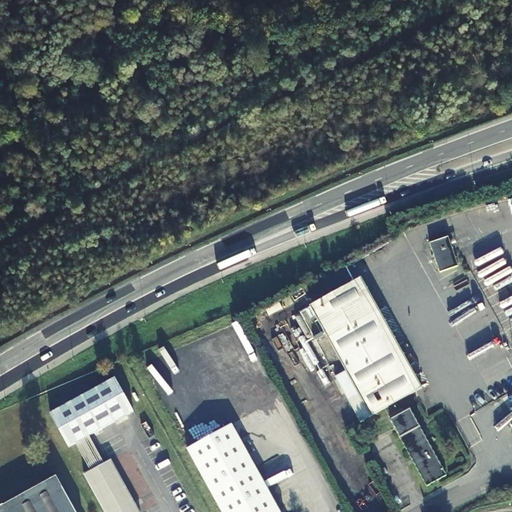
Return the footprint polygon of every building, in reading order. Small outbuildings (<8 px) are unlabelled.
[(457,268),(447,237),(429,243),(439,274),(457,268)] [(418,388),(358,277),(302,308),(361,418),(418,388)] [(134,413),(115,381),(52,416),(70,449),(76,446),(91,473),(85,476),(105,511),(140,511),(111,461),(105,465),(90,438),(134,413)] [(446,474),(411,408),(391,419),(426,486),(446,474)] [(278,511),(228,422),(184,447),(221,511),(278,511)] [(0,511),(79,511),(57,474),(0,505),(0,511)]
